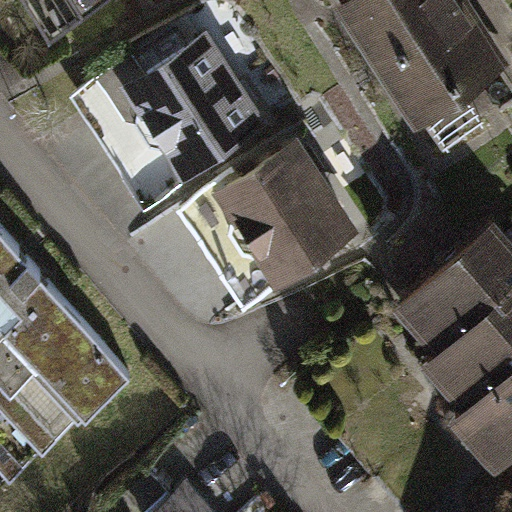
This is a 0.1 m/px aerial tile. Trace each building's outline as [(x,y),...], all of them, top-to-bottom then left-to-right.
[(38,0),(54,24),(90,0),(38,0)] [(353,0),(422,109),(498,62),(459,0),(353,0)] [(255,115),(202,31),(128,78),(181,161),(255,115)] [(352,225),(300,141),(226,187),(278,271),(352,225)] [(397,294),(442,344),(511,281),(511,232),(491,210),(397,294)] [(0,251),(15,239),(0,220),(0,251)] [(0,329),(80,426),(135,380),(48,276),(0,316),(0,329)] [(432,353),(477,403),(511,371),(511,281),(442,344),(432,353)] [(0,385),(52,449),(80,426),(0,329),(0,385)] [(468,412),(511,461),(511,371),(477,403),(468,412)] [(0,441),(25,471),(52,449),(0,385),(0,441)] [(0,491),(25,471),(0,441),(0,491)] [(214,511),(184,477),(147,509),(148,511),(214,511)]
